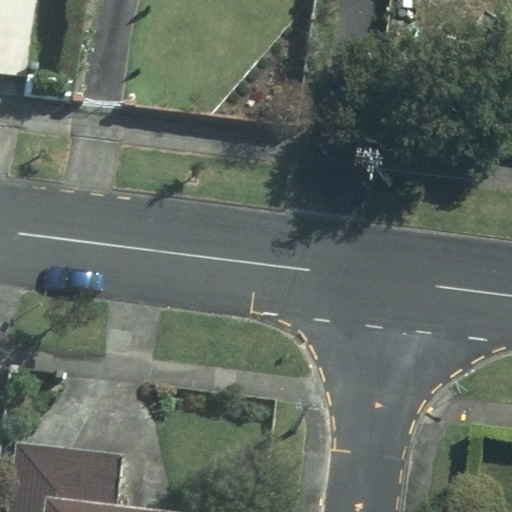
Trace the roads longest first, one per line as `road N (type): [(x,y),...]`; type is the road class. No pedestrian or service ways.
road 1 (residential): [(0,230),(389,279)]
road 2 (residential): [(389,279),(360,511)]
road 3 (residential): [(389,279),(511,294)]
